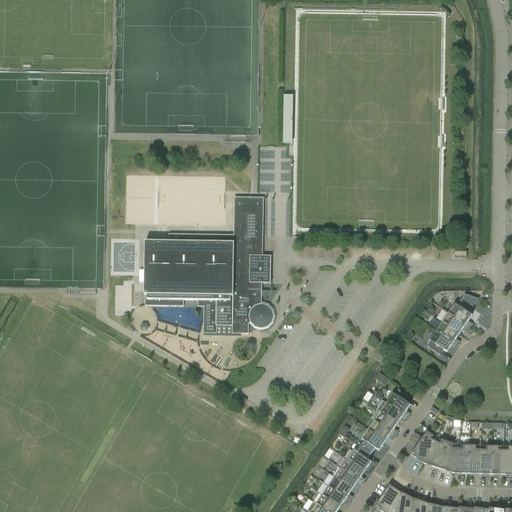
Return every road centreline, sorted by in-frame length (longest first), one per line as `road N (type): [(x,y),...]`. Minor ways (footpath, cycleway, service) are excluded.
road 1 (residential): [(386,462),(466,349),(495,329),(500,307)]
road 2 (residential): [(511,493),(448,492),(386,462)]
road 3 (unclassified): [(499,190),(502,67)]
